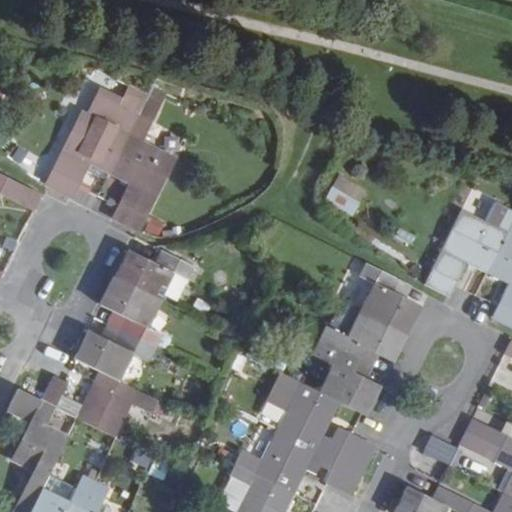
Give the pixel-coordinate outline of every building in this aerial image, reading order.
[(115,129),(83,112),(46,185),(69,198),(87,163),(108,174),(137,115),(125,109),(115,129)] [(141,141),(151,122),(137,115),(108,174),(128,185),(111,218),(135,230),(137,226),(172,158),(141,141)] [(338,175),(325,203),(356,217),(369,189),(338,175)] [(0,192),(33,209),(37,200),(38,197),(0,178),(0,192)] [(447,296),(464,262),(486,272),(511,218),(511,211),(503,207),(493,227),(459,211),(423,283),(447,296)] [(511,218),(486,272),(507,283),(489,316),(511,327),(511,218)] [(152,266),(126,253),(113,278),(158,299),(170,274),(186,282),(193,269),(158,253),(152,266)] [(355,278),(370,286),(356,312),(401,334),(414,308),(401,301),(388,295),(396,280),(361,265),(355,278)] [(111,313),(125,320),(119,332),(153,349),(159,337),(144,328),(158,299),(113,278),(100,306),(111,313)] [(396,280),(388,295),(401,301),(408,286),(396,280)] [(387,361),(401,334),(356,312),(346,306),(333,333),(329,331),(322,344),(356,361),(362,348),(375,354),(387,361)] [(125,320),(111,313),(105,325),(119,332),(125,320)] [(119,332),(105,325),(99,338),(113,344),(119,332)] [(87,331),(75,359),(101,373),(118,380),(131,354),(147,361),(153,349),(119,332),(113,344),(99,338),(87,331)] [(511,342),(508,340),(502,351),(511,356),(511,342)] [(316,358),(330,365),(317,391),(337,401),(359,413),(362,414),(375,388),(362,381),(349,374),(356,361),(322,344),(316,358)] [(356,361),(368,368),(375,354),(362,348),(356,361)] [(362,381),(368,368),(356,361),(349,374),(362,381)] [(283,411),(275,428),(347,464),(360,471),(373,446),(360,440),(349,434),(345,433),(339,445),(314,432),(325,411),(330,414),(337,401),(317,391),(279,372),(272,385),(291,394),(283,411)] [(152,415),(159,401),(118,380),(101,373),(94,385),(100,389),(90,410),(63,396),(69,383),(65,380),(55,375),(42,400),(55,407),(115,437),(132,404),(152,415)] [(283,411),(291,394),(272,385),(264,400),(283,411)] [(37,465),(13,511),(28,511),(41,490),(65,440),(45,428),(55,407),(42,400),(11,461),(25,468),(29,461),(37,465)] [(511,440),(498,433),(469,419),(462,431),(507,454),(511,456),(511,440)] [(511,440),(511,424),(505,421),(498,433),(511,440)] [(238,450),(232,462),(291,492),(296,481),(291,477),(297,465),(314,474),(319,464),(328,469),(321,481),(348,493),(360,471),(347,464),(275,428),(259,461),(238,450)] [(511,456),(507,454),(462,431),(455,444),(511,472),(511,481),(511,483),(505,480),(500,492),(511,497),(511,456)] [(433,436),(424,453),(450,466),(459,449),(433,436)] [(281,511),(291,492),(232,462),(226,475),(246,484),(232,511),(281,511)] [(403,487),(391,511),(442,511),(444,508),(427,500),(403,487)] [(511,511),(511,497),(500,492),(489,511),(485,511),(434,487),(427,500),(444,508),(452,511),(511,511)] [(73,489),(66,503),(41,490),(28,511),(78,511),(86,496),(73,489)] [(95,511),(100,503),(86,496),(78,511),(95,511)]
